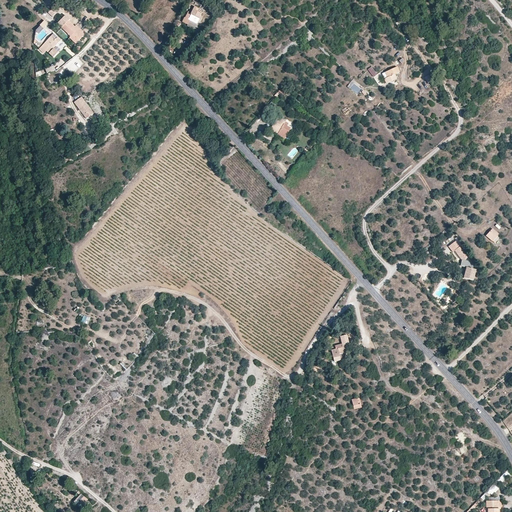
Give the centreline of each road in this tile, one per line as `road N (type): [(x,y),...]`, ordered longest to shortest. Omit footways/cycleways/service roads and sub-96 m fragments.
road 1 (tertiary): [(511,455),(484,414),(130,22),(100,0)]
road 2 (track): [(362,279),(293,376),(247,350),(205,303),(159,290),(138,312)]
road 3 (track): [(373,291),(390,271),(367,237),(369,210),(459,128),(442,81)]
road 4 (track): [(113,511),(73,474),(0,439)]
